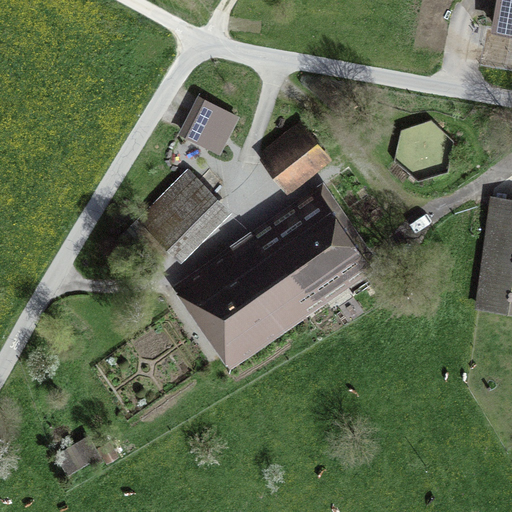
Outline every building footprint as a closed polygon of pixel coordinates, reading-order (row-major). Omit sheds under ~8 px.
[(511,0),(502,0),(498,28),(511,30),(511,0)] [(219,156),(238,117),(199,97),(180,135),(219,156)] [(289,183),(322,158),(301,131),(268,156),(289,183)] [(152,263),(217,198),(192,173),(145,220),(141,217),(131,226),(135,230),(127,238),(152,263)] [(235,344),(369,252),(324,188),(317,186),(309,192),(317,205),(196,288),(235,344)] [(511,310),(511,199),(494,197),(479,306),(511,310)] [(57,455),(66,471),(88,458),(92,464),(102,459),(89,436),(57,455)]
